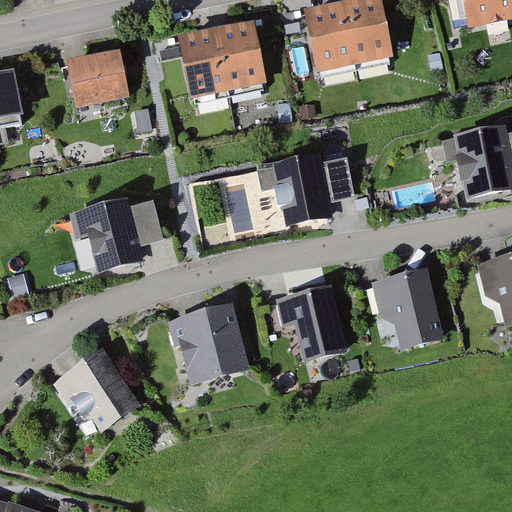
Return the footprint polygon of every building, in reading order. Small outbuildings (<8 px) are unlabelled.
[(452,0),(458,31),(468,29),(462,0),(452,0)] [(511,0),(478,0),(481,30),(511,26),(511,0)] [(396,4),(323,14),(331,72),(403,63),(396,4)] [(255,27),(216,35),(229,96),(267,88),(255,27)] [(191,104),(229,96),(216,35),(178,42),(191,104)] [(134,60),(83,65),(86,110),(138,106),(134,60)] [(31,78),(0,80),(0,145),(21,144),(20,128),(35,126),(31,78)] [(511,132),(469,136),(474,199),(511,195),(511,132)] [(338,159),(288,164),(295,228),(344,223),(342,204),(366,202),(362,163),(338,165),(338,159)] [(139,204),(86,213),(90,240),(101,239),(107,276),(150,269),(147,250),(176,245),(169,205),(140,210),(139,204)] [(511,263),(488,268),(494,302),(507,299),(511,326),(511,263)] [(437,280),(381,289),(385,320),(400,318),(405,348),(446,343),(437,280)] [(346,296),(289,302),(292,330),(306,329),(309,362),(352,358),(346,296)] [(246,314),(181,325),(193,393),(258,382),(246,314)] [(147,415),(114,360),(61,392),(72,409),(85,402),(107,438),(147,415)] [(33,511),(0,501),(0,511),(33,511)]
